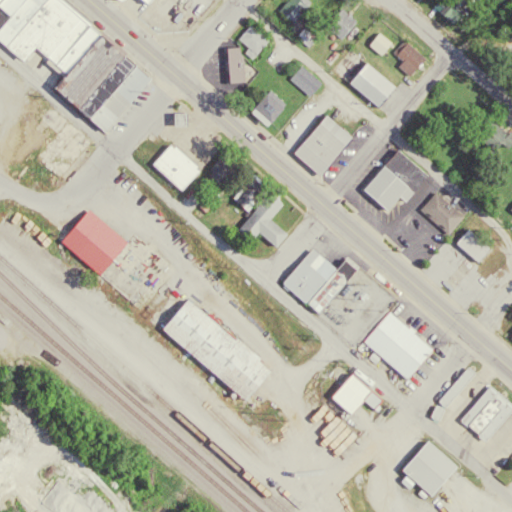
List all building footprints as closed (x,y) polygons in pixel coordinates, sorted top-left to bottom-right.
[(62,0),(0,0),(0,38),(20,56),(32,42),(63,69),(51,83),(87,115),(133,61),(62,0)] [(286,0),(277,12),(298,29),(313,10),(300,0),(286,0)] [(455,23),(459,16),(464,19),(470,7),(457,0),(440,0),(434,13),(455,23)] [(257,57),(270,43),(251,26),(238,40),(257,57)] [(306,48),(314,44),(308,32),(300,37),(306,48)] [(393,45),(378,33),(367,47),(383,59),(393,45)] [(407,58),(397,69),(412,83),(425,70),(413,60),(411,62),(407,58)] [(380,112),(399,91),(371,66),(352,87),(380,112)] [(323,87),(301,67),(289,80),(311,101),(323,87)] [(258,113),(274,129),(291,111),(275,96),(258,113)] [(297,156),(324,179),(357,139),(330,117),(297,156)] [(168,140),(150,160),(179,186),(198,166),(168,140)] [(409,204),(431,177),(401,153),(393,163),(391,161),(365,191),(392,213),(404,199),(409,204)] [(240,172),(227,157),(207,174),(220,189),(240,172)] [(266,187),(235,226),(247,236),(254,228),(273,243),(283,230),(266,216),(280,198),(266,187)] [(464,220),(436,194),(420,211),(448,237),(464,220)] [(64,244),(102,278),(130,247),(92,213),(64,244)] [(458,246),(482,264),(493,250),(470,232),(458,246)] [(309,245),(280,279),(317,311),(357,263),(344,252),(333,265),(309,245)] [(184,295),(159,325),(241,395),(266,365),(184,295)] [(385,307),(359,337),(404,375),(429,345),(385,307)] [(348,367),(328,391),(348,408),(360,394),(370,403),(378,394),(348,367)] [(441,407),(432,418),(437,422),(456,400),(455,399),(476,375),(470,369),(439,405),(441,407)] [(486,383),(458,416),(482,437),(511,405),(486,383)] [(424,435),(399,464),(429,491),(454,462),(424,435)]
